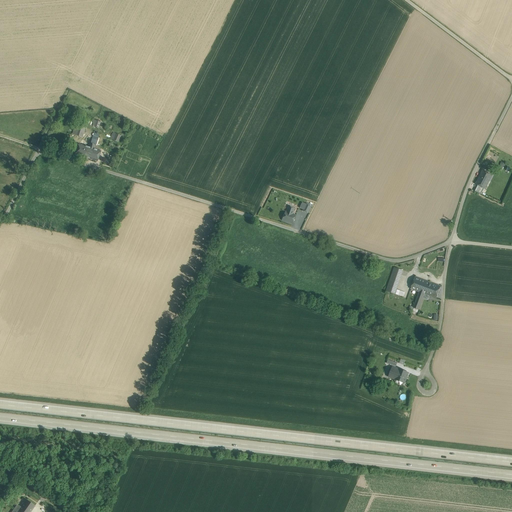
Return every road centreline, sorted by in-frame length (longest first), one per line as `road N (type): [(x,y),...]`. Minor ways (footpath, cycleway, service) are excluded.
road 1 (track): [(0,217),(17,205),(30,170),(54,156),(386,261),(450,242),(511,248)]
road 2 (motorway): [(0,417),(511,475)]
road 3 (motorway): [(511,461),(0,404)]
road 4 (track): [(511,92),(450,242),(439,327),(418,385),(428,393),(434,385),(427,374)]
road 5 (track): [(511,81),(405,0)]
